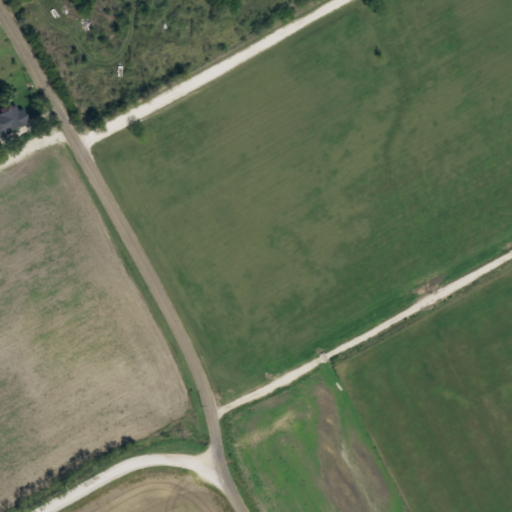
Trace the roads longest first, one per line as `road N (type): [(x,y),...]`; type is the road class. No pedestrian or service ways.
road 1 (residential): [(0,1),(200,369),(217,466),(243,511)]
road 2 (residential): [(46,511),(133,463),(160,457),(217,466)]
